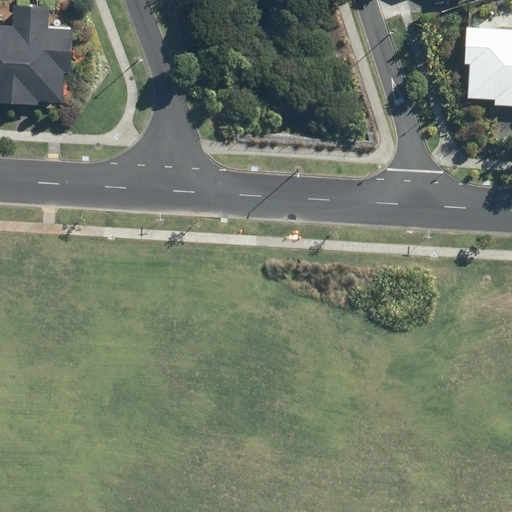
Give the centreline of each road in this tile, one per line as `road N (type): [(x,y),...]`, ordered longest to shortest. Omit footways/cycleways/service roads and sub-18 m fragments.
road 1 (tertiary): [(423,203),(172,192)]
road 2 (residential): [(363,0),(423,203)]
road 3 (residential): [(172,192),(166,86),(134,0)]
road 4 (tertiary): [(172,192),(0,181)]
